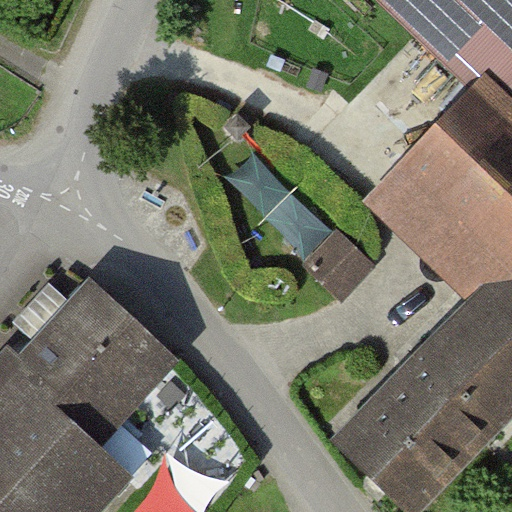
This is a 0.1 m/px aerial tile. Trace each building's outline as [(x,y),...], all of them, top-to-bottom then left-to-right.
[(511,0),(390,0),(479,84),(489,73),(511,94),(511,0)] [(511,94),(489,73),(479,84),(367,201),(471,299),(338,439),(415,511),(426,511),(511,422),(511,94)] [(371,264),(341,236),(310,268),(340,296),(371,264)] [(41,348),(0,393),(0,511),(98,511),(131,477),(94,443),(173,357),(98,288),(78,310),(57,291),(46,292),(20,321),(21,330),(41,348)] [(142,511),(204,511),(220,480),(170,455),(142,511)]
